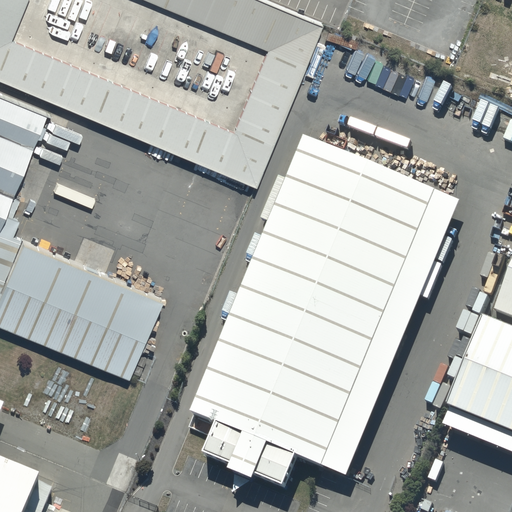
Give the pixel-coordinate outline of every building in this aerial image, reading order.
[(141,0),(265,51),(230,133),(10,41),(27,0),(0,0),(0,81),(253,187),(319,29),(249,0),(141,0)] [(0,323),(132,375),(162,298),(4,236),(51,117),(0,96),(0,323)] [(474,212),(320,149),(200,423),(229,438),(218,475),(302,503),(316,474),(360,489),(474,212)] [(511,295),(500,324),(511,328),(511,295)] [(58,511),(62,505),(0,476),(0,511),(58,511)]
